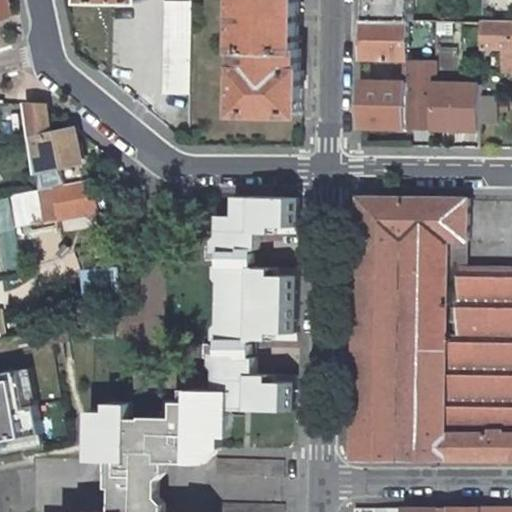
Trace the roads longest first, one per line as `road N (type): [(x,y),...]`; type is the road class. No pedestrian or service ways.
road 1 (residential): [(48,50),(54,70),(159,156),(192,167),(334,168)]
road 2 (residential): [(334,168),(326,478)]
road 3 (residential): [(326,478),(511,478)]
road 4 (residential): [(334,168),(511,172)]
road 5 (residential): [(335,0),(334,168)]
road 6 (unknown): [(154,482),(301,483)]
